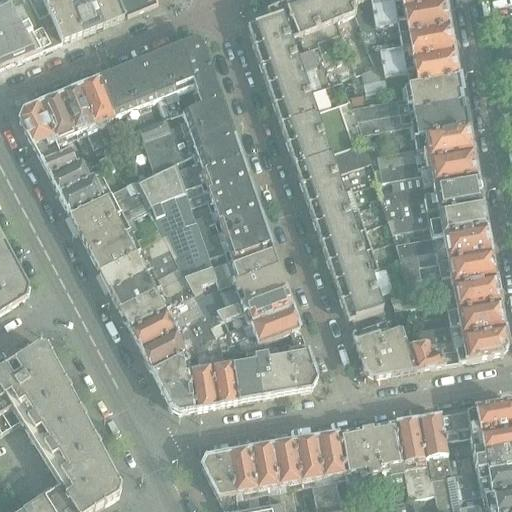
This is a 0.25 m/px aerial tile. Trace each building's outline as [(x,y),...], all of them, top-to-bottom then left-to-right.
[(0,0),(0,15),(28,0),(0,0)] [(0,73),(61,48),(40,0),(28,0),(0,15),(0,73)] [(83,39),(66,1),(58,4),(56,0),(40,0),(61,48),(83,39)] [(103,31),(90,0),(68,0),(66,1),(83,39),(103,31)] [(122,23),(112,0),(90,0),(103,31),(122,23)] [(112,0),(122,23),(157,8),(155,2),(160,0),(112,0)] [(360,141),(340,85),(354,80),(336,27),(353,20),(355,19),(347,0),(304,0),(253,21),(250,27),(256,46),(251,48),(288,156),(294,154),(299,170),(362,148),(364,148),(364,151),(367,151),(374,150),(365,139),(360,140),(361,141),(360,141)] [(370,7),(366,0),(347,0),(355,19),(353,20),(360,35),(374,32),(372,20),(370,7)] [(444,7),(442,0),(390,0),(391,3),(370,7),(372,20),(444,7)] [(448,32),(445,17),(446,17),(444,7),(372,20),(374,32),(374,33),(396,29),(398,41),(448,32)] [(453,57),(451,48),(448,32),(398,41),(400,52),(378,56),(379,57),(369,58),(372,72),(453,57)] [(511,62),(511,45),(501,48),(504,64),(511,62)] [(219,103),(204,59),(201,49),(201,48),(194,46),(180,52),(194,91),(197,99),(195,99),(200,111),(219,103)] [(194,91),(180,52),(180,51),(158,60),(174,99),(175,99),(194,91)] [(457,83),(454,67),(455,67),(453,57),(372,72),(361,78),(363,88),(374,86),(405,80),(408,92),(457,83)] [(174,99),(158,60),(139,68),(155,106),(159,117),(162,123),(164,122),(164,123),(169,121),(170,122),(183,117),(175,99),(174,99)] [(155,106),(139,68),(120,76),(143,131),(154,126),(162,123),(159,117),(151,119),(147,109),(155,106)] [(143,131),(120,76),(98,85),(114,122),(124,118),(132,136),(135,135),(143,131)] [(462,108),(460,100),(460,99),(457,83),(408,92),(400,93),(402,104),(351,113),(356,127),(398,119),(396,110),(406,108),(408,118),(462,108)] [(114,123),(98,85),(86,90),(79,93),(103,156),(114,151),(112,146),(111,146),(104,127),(114,123)] [(103,156),(79,93),(71,96),(59,101),(75,139),(85,135),(95,159),(103,156)] [(75,139),(59,101),(47,106),(46,106),(39,109),(60,159),(69,155),(66,148),(64,144),(75,139)] [(173,147),(225,121),(219,103),(200,111),(181,118),(185,127),(168,133),(173,147)] [(467,133),(464,117),(462,108),(408,118),(409,127),(400,129),(398,119),(356,127),(360,140),(365,139),(407,131),(410,144),(467,133)] [(60,159),(39,109),(23,116),(18,126),(19,126),(24,136),(32,152),(33,152),(41,167),(60,159)] [(195,157),(232,140),(225,121),(173,147),(179,166),(195,157)] [(179,166),(173,147),(168,133),(164,123),(164,122),(162,123),(154,126),(143,131),(135,135),(153,178),(175,168),(179,166)] [(420,167),(471,158),(467,133),(410,144),(407,144),(409,155),(376,162),(375,160),(370,161),(367,151),(364,151),(370,167),(373,177),(378,175),(415,168),(420,167)] [(240,162),(232,140),(195,157),(198,166),(177,176),(180,183),(240,162)] [(363,233),(350,196),(350,194),(341,197),(337,185),(335,179),(370,167),(364,151),(364,148),(362,148),(299,170),(304,184),(299,186),(320,248),(363,233)] [(75,169),(69,155),(60,159),(41,167),(40,167),(48,182),(75,169)] [(476,184),(473,167),(471,158),(420,167),(422,175),(417,176),(415,168),(378,175),(380,184),(381,184),(382,187),(390,186),(392,197),(422,192),(476,184)] [(100,181),(114,174),(107,160),(97,165),(99,169),(85,175),(81,166),(75,169),(48,182),(58,200),(100,181)] [(246,182),(240,162),(180,183),(177,176),(175,168),(153,178),(138,185),(132,187),(142,207),(147,217),(151,225),(157,235),(161,242),(162,244),(168,255),(173,264),(176,263),(203,253),(196,232),(193,223),(189,213),(190,212),(187,204),(193,202),(190,192),(200,188),(204,198),(246,182)] [(69,220),(109,200),(101,185),(100,181),(58,200),(69,220)] [(196,232),(256,209),(246,182),(204,198),(193,202),(187,204),(190,212),(206,206),(210,217),(193,223),(196,232)] [(481,208),(476,184),(422,192),(392,197),(377,200),(385,224),(481,208)] [(79,239),(142,207),(132,187),(114,197),(109,200),(69,220),(79,239)] [(136,233),(132,224),(147,217),(142,207),(79,239),(79,240),(88,257),(136,233)] [(485,234),(481,208),(385,224),(391,239),(429,232),(431,243),(485,234)] [(203,253),(263,230),(256,209),(196,232),(203,253)] [(382,221),(380,215),(371,218),(373,225),(382,221)] [(229,265),(270,250),(263,230),(203,253),(176,263),(173,264),(182,279),(183,282),(211,272),(208,263),(226,256),(229,265)] [(98,276),(162,244),(161,242),(157,235),(134,246),(129,237),(136,233),(88,257),(98,276)] [(377,274),(370,253),(363,233),(320,248),(342,312),(347,311),(354,331),(384,321),(368,277),(377,274)] [(490,259),(485,234),(431,243),(394,249),(402,275),(418,272),(416,263),(434,260),(436,268),(490,259)] [(182,279),(173,264),(168,255),(162,244),(98,276),(109,297),(117,313),(182,279)] [(0,276),(14,269),(2,247),(0,248),(0,276)] [(215,292),(277,271),(270,250),(229,265),(217,269),(211,272),(183,282),(194,300),(201,296),(199,292),(213,286),(215,292)] [(494,284),(490,259),(436,268),(436,269),(424,271),(426,282),(405,287),(409,299),(494,284)] [(0,318),(24,303),(27,293),(14,269),(0,276),(0,318)] [(213,316),(284,291),(277,271),(215,292),(216,294),(203,300),(213,316)] [(170,313),(165,304),(182,295),(187,304),(194,300),(183,282),(182,279),(117,313),(129,334),(170,313)] [(499,310),(494,284),(409,299),(389,302),(397,325),(404,324),(400,314),(443,307),(445,319),(499,310)] [(227,335),(291,311),(284,291),(213,316),(221,327),(224,326),(227,335)] [(139,354),(213,316),(203,300),(201,297),(201,296),(194,300),(187,304),(170,313),(129,334),(139,354)] [(503,334),(499,310),(445,319),(447,330),(402,338),(406,351),(503,334)] [(299,334),(291,311),(227,335),(227,337),(226,337),(228,350),(248,342),(252,351),(284,340),(299,334)] [(199,346),(205,345),(213,343),(211,340),(213,340),(209,333),(219,328),(221,327),(213,316),(139,354),(149,374),(185,357),(183,353),(190,349),(199,346)] [(413,377),(406,351),(402,338),(401,334),(388,338),(384,326),(373,329),(377,342),(391,381),(413,377)] [(391,381),(377,342),(373,329),(351,336),(354,347),(365,379),(364,379),(374,385),(374,384),(391,381)] [(316,385),(299,334),(284,340),(288,355),(289,360),(296,398),(310,395),(316,385)] [(501,361),(507,353),(503,334),(406,351),(413,377),(501,361)] [(239,408),(231,364),(230,363),(222,365),(220,358),(230,356),(228,350),(226,337),(214,343),(213,340),(211,340),(213,343),(205,345),(205,348),(217,412),(239,408)] [(217,412),(205,348),(194,350),(197,370),(190,372),(191,375),(198,415),(217,412)] [(120,493),(47,353),(39,351),(0,375),(0,400),(19,430),(20,429),(59,492),(57,493),(58,493),(27,511),(101,511),(118,501),(120,493)] [(296,398),(289,360),(275,362),(273,353),(263,355),(268,381),(257,383),(261,404),(273,402),(296,398)] [(257,383),(268,381),(263,355),(243,358),(244,361),(231,364),(239,408),(261,404),(257,383)] [(182,383),(179,369),(182,368),(189,364),(185,357),(149,374),(160,394),(182,383)] [(198,415),(191,375),(184,377),(182,368),(179,369),(182,383),(160,394),(170,415),(178,419),(198,415)] [(19,430),(0,400),(0,440),(0,441),(19,430)] [(511,409),(509,408),(439,421),(439,422),(443,446),(469,442),(511,433),(511,409)] [(447,465),(443,446),(439,422),(417,426),(428,486),(450,482),(450,480),(447,465)] [(430,501),(428,486),(417,426),(417,425),(394,429),(394,430),(403,477),(407,505),(412,504),(418,503),(430,501)] [(403,477),(394,430),(371,434),(371,433),(361,435),(365,458),(376,456),(379,473),(388,471),(389,479),(403,477)] [(511,456),(511,433),(469,442),(474,476),(500,471),(498,459),(511,456)] [(380,478),(379,473),(376,456),(365,458),(361,435),(360,436),(336,440),(343,480),(345,488),(358,485),(356,477),(366,475),(367,480),(380,478)] [(343,480),(336,440),(315,444),(327,511),(350,511),(349,507),(338,509),(333,482),(343,480)] [(327,511),(315,444),(293,448),(301,494),(311,492),(314,511),(327,511)] [(301,494),(293,448),(292,448),(270,451),(281,511),(293,511),(291,496),(301,494)] [(277,511),(281,511),(270,451),(248,455),(248,456),(257,501),(267,499),(269,511),(267,511),(277,511)] [(257,501),(248,456),(228,459),(237,511),(248,511),(246,503),(257,501)] [(511,495),(511,456),(498,459),(500,471),(474,476),(478,501),(511,495)] [(237,511),(228,459),(205,463),(201,472),(205,479),(204,479),(221,511),(237,511)] [(471,478),(468,461),(447,465),(450,480),(471,478)] [(457,511),(457,505),(453,482),(450,482),(428,486),(430,501),(434,500),(435,511),(457,511)] [(511,511),(511,495),(478,501),(457,505),(457,511),(511,511)]
